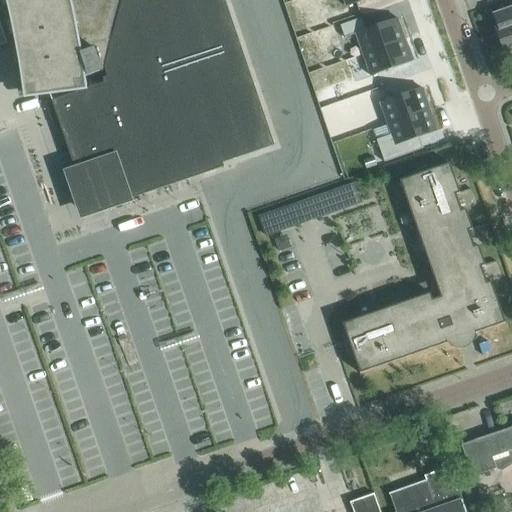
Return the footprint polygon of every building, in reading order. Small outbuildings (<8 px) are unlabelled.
[(16,0),(47,89),(48,89),(80,185),(76,186),(77,189),(85,214),(113,204),(114,205),(209,172),(224,167),(222,163),(275,146),(225,0),(16,0)] [(339,22),(348,18),(344,7),(335,10),(339,22)] [(498,28),(495,29),(504,53),(511,49),(511,8),(494,15),(498,28)] [(362,18),(340,25),(345,38),(356,34),(363,54),(405,40),(397,18),(366,29),(362,18)] [(405,40),(363,54),(371,76),(413,61),(405,40)] [(335,103),(375,89),(371,76),(330,90),(335,103)] [(422,87),(380,102),(388,124),(429,109),(422,87)] [(369,106),(378,103),(374,92),(365,95),(369,106)] [(391,135),(376,140),(384,162),(413,152),(409,141),(418,138),(437,131),(429,109),(388,124),(391,135)] [(429,293),(342,324),(360,374),(447,343),(447,341),(456,338),(458,342),(466,339),(465,335),(474,331),(475,333),(505,323),(490,281),(487,283),(481,267),(485,265),(478,245),(474,247),(468,231),(472,229),(465,209),(461,211),(456,194),(459,193),(449,163),(399,181),(435,281),(432,282),(428,291),(429,293)] [(258,217),(265,237),(363,201),(356,182),(258,217)] [(279,251),(289,247),(286,237),(275,240),(279,251)] [(299,353),(315,351),(306,302),(291,305),(299,353)] [(472,477),(496,469),(496,470),(502,471),(511,465),(511,463),(511,426),(461,445),(472,477)] [(465,511),(459,492),(458,492),(458,493),(457,493),(449,468),(425,477),(426,481),(389,494),(389,495),(390,495),(396,511),(380,511),(374,494),(350,503),(353,511),(465,511)] [(486,511),(483,501),(470,505),(471,511),(486,511)]
